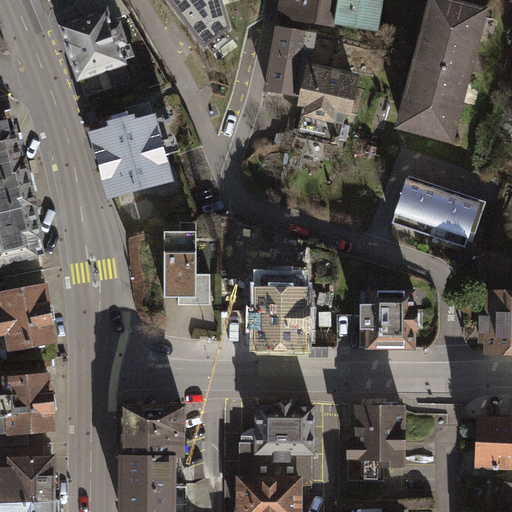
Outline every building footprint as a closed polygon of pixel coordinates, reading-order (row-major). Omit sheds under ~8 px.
[(166,0),(209,54),(234,35),(224,0),(166,0)] [(281,0),(278,20),(336,29),(336,26),(380,33),(385,0),(281,0)] [(493,12),(448,0),(432,0),(398,132),(457,148),(493,12)] [(128,3),(69,19),(85,78),(145,62),(128,3)] [(317,36),(277,29),(265,93),(301,100),(299,110),(303,110),(298,138),(340,146),(346,116),(353,117),(361,77),(311,67),(317,36)] [(168,108),(109,124),(125,183),(184,167),(168,108)] [(11,112),(0,114),(0,273),(42,263),(41,260),(47,258),(43,242),(45,241),(38,212),(40,211),(27,159),(25,160),(21,143),(18,144),(11,112)] [(488,203),(410,177),(394,226),(467,251),(470,242),(475,244),(488,203)] [(166,236),(165,302),(179,302),(179,306),(211,307),(212,276),(199,276),(199,236),(166,236)] [(48,288),(0,296),(0,307),(1,313),(0,312),(0,339),(5,339),(8,355),(58,346),(48,288)] [(310,292),(256,291),(256,316),(251,315),(251,333),(256,333),(256,352),(309,353),(310,337),(312,337),(313,310),(310,310),(310,292)] [(419,293),(369,293),(369,308),(363,308),(363,333),(368,333),(368,353),(419,353),(419,336),(422,336),(422,309),(419,309),(419,293)] [(511,293),(489,293),(487,357),(511,357),(511,293)] [(51,366),(4,371),(5,375),(0,375),(0,430),(57,425),(51,366)] [(275,408),(256,408),(256,445),(256,459),(313,460),(317,460),(318,409),(299,409),(299,407),(275,407),(275,408)] [(188,408),(123,408),(123,461),(120,461),(120,511),(177,511),(178,463),(188,463),(188,408)] [(409,409),(358,409),(358,444),(349,444),(349,482),(381,482),(381,472),(408,472),(409,409)] [(511,410),(475,409),(473,464),(511,465),(511,410)] [(313,460),(256,459),(256,445),(240,444),(240,478),(238,479),(237,511),(304,511),(304,483),(314,482),(313,460)] [(57,511),(56,448),(8,449),(8,458),(0,458),(0,511),(57,511)] [(511,480),(502,479),(499,497),(511,499),(511,480)]
